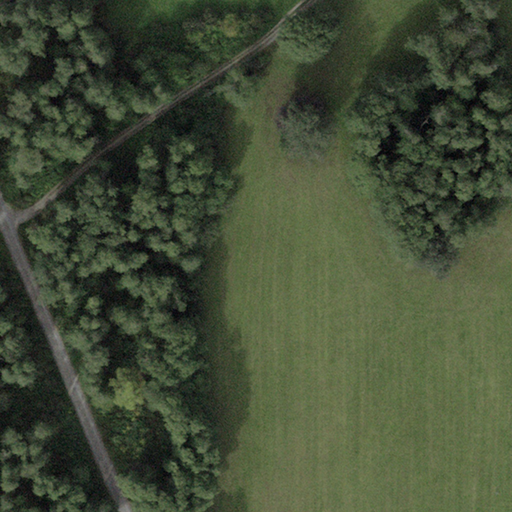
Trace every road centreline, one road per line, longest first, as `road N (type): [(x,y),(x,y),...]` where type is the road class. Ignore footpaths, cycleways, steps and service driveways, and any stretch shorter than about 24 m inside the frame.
road 1 (track): [(0,178),(95,143),(231,64),(320,0)]
road 2 (track): [(0,200),(60,330),(83,418),(125,511)]
